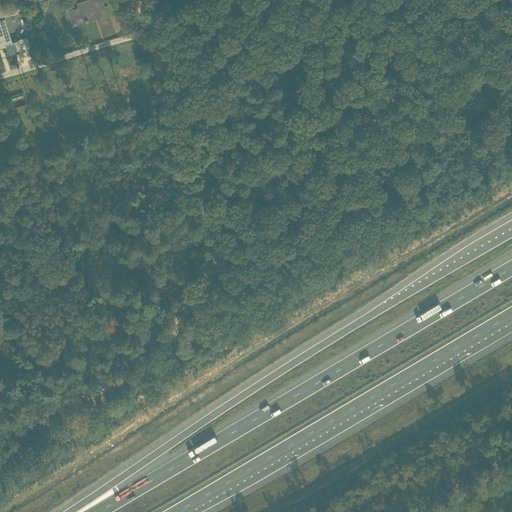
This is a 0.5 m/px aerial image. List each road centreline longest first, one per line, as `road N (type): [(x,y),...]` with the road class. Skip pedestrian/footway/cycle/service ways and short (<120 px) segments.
road 1 (track): [(0,433),(154,358),(220,266),(511,14)]
road 2 (motorway): [(511,233),(290,364),(71,511)]
road 3 (motorway): [(511,269),(100,511)]
road 4 (track): [(220,266),(147,30),(0,76)]
road 5 (motorway): [(177,511),(511,316)]
road 6 (track): [(0,155),(168,100)]
